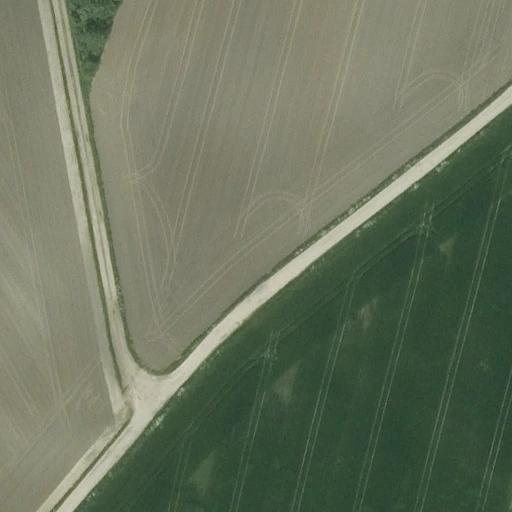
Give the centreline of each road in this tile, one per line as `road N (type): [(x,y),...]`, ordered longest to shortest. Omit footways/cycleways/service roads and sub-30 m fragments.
road 1 (track): [(62,511),(232,315),(511,94)]
road 2 (track): [(158,394),(135,365),(119,321),(61,0)]
